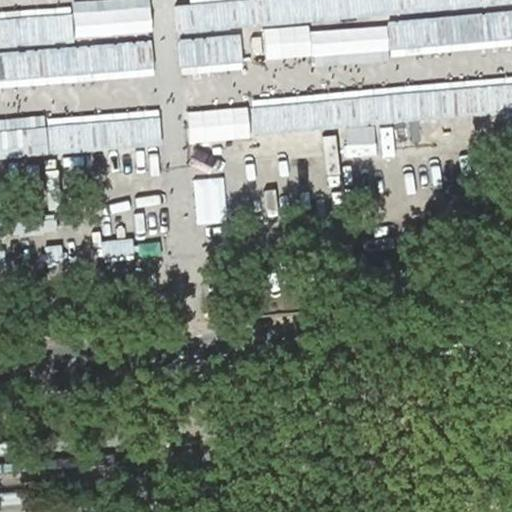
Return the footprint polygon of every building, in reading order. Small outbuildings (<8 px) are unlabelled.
[(511,0),(226,0),(228,24),(333,88),(266,92),(268,131),(505,114),(504,110),(511,109),(511,0)] [(0,8),(0,85),(152,74),(149,39),(38,47),(35,6),(0,8)] [(204,10),(180,13),(181,27),(205,25),(204,10)] [(185,39),(185,60),(227,60),(227,39),(185,39)] [(183,108),(183,139),(261,138),(261,107),(183,108)] [(96,112),(95,145),(155,146),(156,112),(96,112)] [(93,114),(0,114),(0,152),(93,152),(93,114)] [(204,144),(207,219),(260,216),(256,142),(204,144)]
